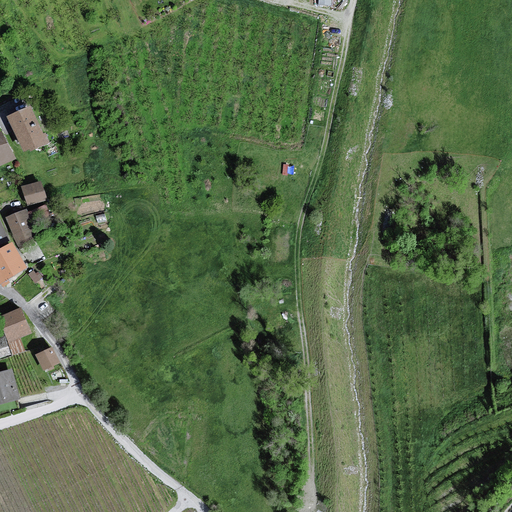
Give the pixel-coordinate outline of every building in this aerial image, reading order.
[(29,109),(5,119),(24,155),(49,147),(29,109)] [(0,135),(0,168),(15,162),(0,135)] [(42,185),(21,189),(29,211),(49,206),(42,185)] [(25,214),(6,220),(18,249),(36,244),(25,214)] [(11,247),(0,252),(0,286),(1,287),(26,272),(11,247)] [(22,311),(0,318),(0,327),(3,334),(7,344),(31,336),(22,311)] [(3,334),(0,334),(0,360),(11,357),(7,344),(3,334)] [(51,349),(35,357),(43,373),(60,365),(51,349)] [(12,372),(0,374),(0,406),(20,401),(12,372)]
